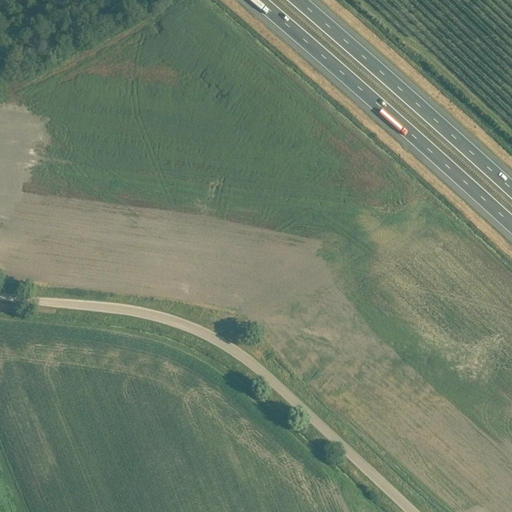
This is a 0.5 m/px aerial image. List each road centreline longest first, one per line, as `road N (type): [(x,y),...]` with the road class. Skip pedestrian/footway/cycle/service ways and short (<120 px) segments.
road 1 (unclassified): [(412,511),(230,333),(0,295)]
road 2 (motorway): [(255,0),(511,227)]
road 3 (motorway): [(511,191),(298,0)]
